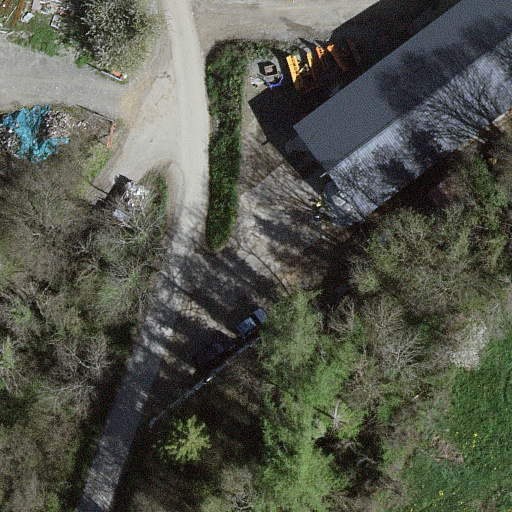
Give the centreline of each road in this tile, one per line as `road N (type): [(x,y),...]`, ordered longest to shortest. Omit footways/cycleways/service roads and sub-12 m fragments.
road 1 (unclassified): [(91,511),(194,204),(191,88),(174,0)]
road 2 (track): [(194,123),(150,149),(0,295)]
